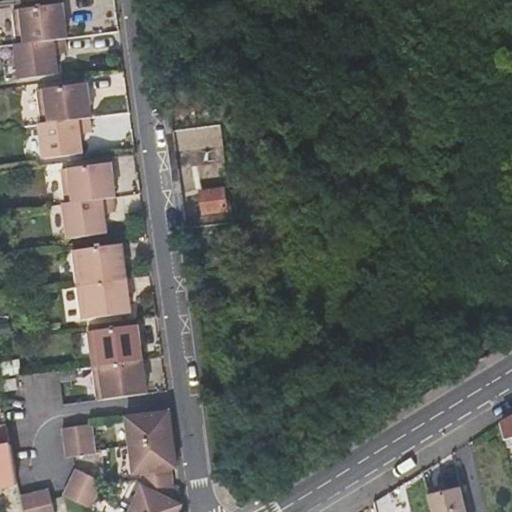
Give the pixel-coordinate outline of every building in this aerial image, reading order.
[(8,9),(13,44),(64,37),(66,37),(62,2),(8,9)] [(13,44),(11,44),(16,78),(57,73),(54,53),(66,52),(64,37),(13,44)] [(36,89),(40,123),(88,117),(90,117),(86,82),(36,89)] [(40,123),(38,123),(42,158),(81,153),(79,133),(90,132),(88,117),(40,123)] [(59,168),(64,203),(111,196),(114,196),(109,162),(59,168)] [(221,210),(220,200),(219,191),(199,194),(202,213),(221,210)] [(64,203),(63,203),(67,238),(107,233),(104,214),(114,213),(111,196),(64,203)] [(70,251),(74,284),(125,277),(121,244),(70,251)] [(74,284),(79,320),(130,313),(125,277),(74,284)] [(85,324),(90,365),(141,358),(135,318),(85,324)] [(90,365),(95,399),(145,393),(141,358),(90,365)] [(0,382),(2,394),(16,392),(14,380),(0,382)] [(172,440),(168,411),(126,416),(130,445),(172,440)] [(511,416),(500,424),(504,443),(511,440),(511,416)] [(91,424),(61,428),(63,444),(93,440),(91,424)] [(0,439),(0,491),(17,488),(14,475),(7,438),(0,439)] [(93,440),(63,444),(65,459),(96,455),(93,440)] [(176,469),(172,440),(130,445),(134,475),(141,474),(171,470),(176,469)] [(101,482),(75,470),(68,483),(95,496),(101,482)] [(171,470),(141,474),(142,479),(172,475),(171,470)] [(142,479),(143,486),(173,483),(172,475),(142,479)] [(88,509),(95,496),(68,483),(62,496),(88,509)] [(176,503),(173,483),(143,486),(130,511),(179,511),(182,507),(176,503)] [(427,498),(449,492),(447,486),(426,492),(427,498)] [(53,511),(47,488),(32,491),(37,511),(53,511)] [(511,511),(511,488),(464,500),(466,511),(511,511)] [(430,511),(466,511),(464,500),(461,489),(449,492),(427,498),(430,511)] [(37,511),(32,491),(18,494),(22,511),(37,511)]
